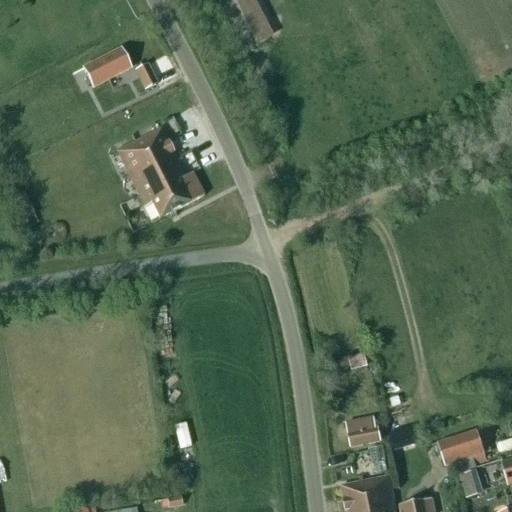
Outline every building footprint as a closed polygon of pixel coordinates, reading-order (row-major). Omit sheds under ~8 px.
[(243,0),(234,4),(255,48),(272,40),(253,0),(243,0)] [(119,51),(82,70),(92,90),(129,71),(119,51)] [(157,85),(147,66),(134,72),(143,92),(157,85)] [(203,198),(191,175),(185,179),(172,154),(167,157),(161,147),(167,144),(160,131),(115,154),(144,209),(150,206),(158,221),(203,198)] [(9,202),(4,205),(15,226),(20,224),(29,219),(18,198),(9,202)] [(349,360),(352,372),(367,369),(364,356),(349,360)] [(373,420),(346,425),(351,449),(380,444),(377,429),(375,430),(373,420)] [(413,427),(385,434),(391,455),(418,448),(413,427)] [(478,465),(485,462),(476,433),(438,445),(445,468),(476,458),(478,465)] [(383,449),(371,450),(373,473),(385,472),(383,449)] [(508,488),(511,486),(511,461),(501,465),(508,488)] [(394,511),(389,479),(366,483),(363,484),(362,480),(357,481),(358,485),(341,488),(345,511),(394,511)] [(180,500),(167,502),(168,509),(168,510),(182,508),(180,500)] [(431,511),(429,501),(398,507),(399,511),(431,511)]
